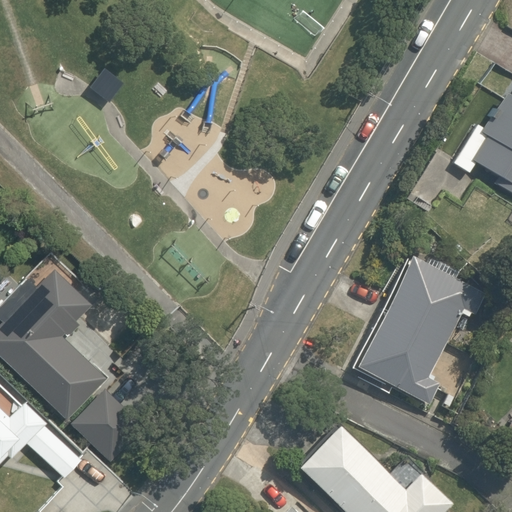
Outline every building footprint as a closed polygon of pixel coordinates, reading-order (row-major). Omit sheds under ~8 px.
[(511,200),(511,73),(488,60),(472,88),(500,103),(462,173),(511,200)] [(457,317),(466,321),(479,296),(455,284),(459,276),(410,252),(350,369),(422,406),(433,385),(418,377),(423,368),(430,371),(457,317)] [(108,348),(122,333),(132,322),(99,291),(89,303),(48,265),(29,286),(22,279),(0,302),(0,364),(64,423),(101,383),(58,344),(79,321),(108,348)] [(0,461),(7,468),(24,448),(62,481),(78,462),(0,393),(0,461)] [(511,417),(508,421),(497,433),(511,446),(511,417)] [(444,511),(451,505),(415,473),(398,491),(330,429),(291,471),(336,511),(444,511)]
